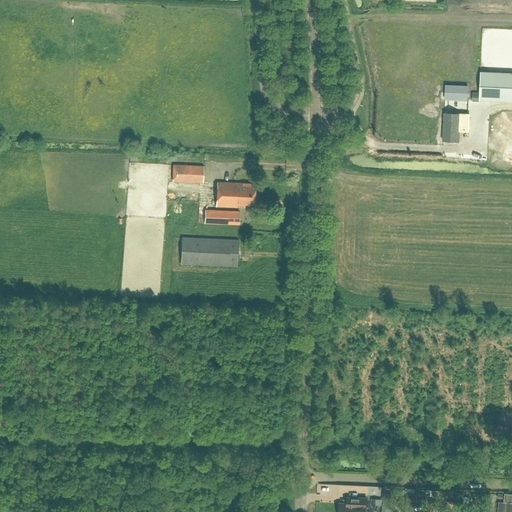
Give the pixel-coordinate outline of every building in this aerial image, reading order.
[(511,73),(480,72),(479,100),(511,101),(511,73)] [(468,86),(446,85),(445,99),(467,100),(468,86)] [(511,112),(478,112),(478,136),(511,136),(511,112)] [(468,124),(461,124),(461,114),(444,113),(443,141),(459,141),(460,131),(467,132),(468,124)] [(203,182),(204,166),(191,166),(173,165),(173,181),(203,182)] [(250,184),(216,182),(215,206),(244,207),(244,205),(253,205),(254,187),(250,186),(250,184)] [(200,221),(199,203),(175,204),(175,222),(200,221)] [(203,222),(239,223),(240,211),(205,210),(204,210),(203,222)] [(237,266),(238,240),(181,238),(180,263),(237,266)] [(358,511),(359,511),(366,511),(366,498),(347,498),(347,504),(339,504),(338,511),(358,511)] [(511,511),(511,502),(501,503),(500,511),(511,511)]
